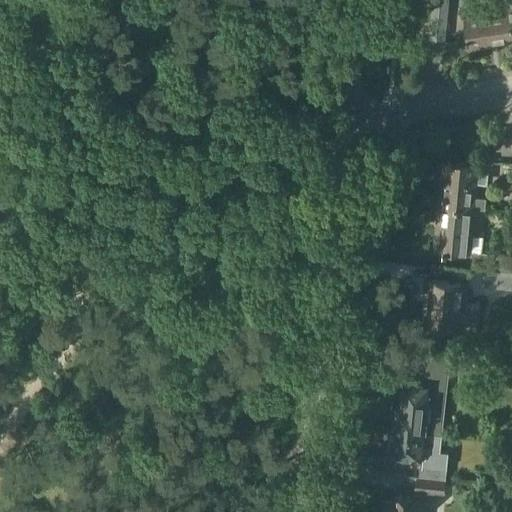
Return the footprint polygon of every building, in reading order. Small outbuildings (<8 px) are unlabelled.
[(432,0),(431,17),(447,18),(449,0),(432,0)] [(471,47),(511,40),(511,22),(509,6),(466,12),(471,47)] [(487,182),(489,161),(467,159),(467,163),(456,162),(456,160),(452,160),(452,161),(444,160),(440,204),(475,207),(474,208),(485,209),(487,197),(476,196),(477,181),(487,182)] [(470,251),(474,208),(475,207),(440,204),(436,248),(470,251)] [(499,269),(511,270),(511,253),(501,252),(499,269)] [(511,286),(511,270),(499,269),(497,285),(511,286)] [(479,328),(481,301),(466,299),(468,283),(433,280),(429,324),(479,328)] [(397,388),(392,430),(425,433),(430,434),(441,435),(442,424),(439,423),(442,392),(446,392),(449,363),(426,360),(424,381),(403,379),(403,381),(398,380),(397,388)] [(392,430),(390,454),(423,457),(421,477),(418,477),(448,480),(449,467),(429,446),(430,434),(425,433),(392,430)] [(385,501),(383,511),(424,511),(426,499),(434,500),(435,492),(446,493),(448,480),(418,477),(416,496),(398,494),(397,502),(385,501)]
